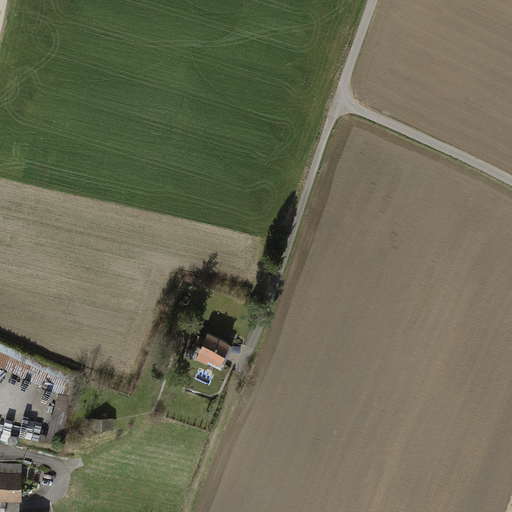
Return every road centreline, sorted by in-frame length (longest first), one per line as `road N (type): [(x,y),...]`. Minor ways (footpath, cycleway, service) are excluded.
road 1 (residential): [(247,361),(338,102)]
road 2 (unclassified): [(511,181),(338,102)]
